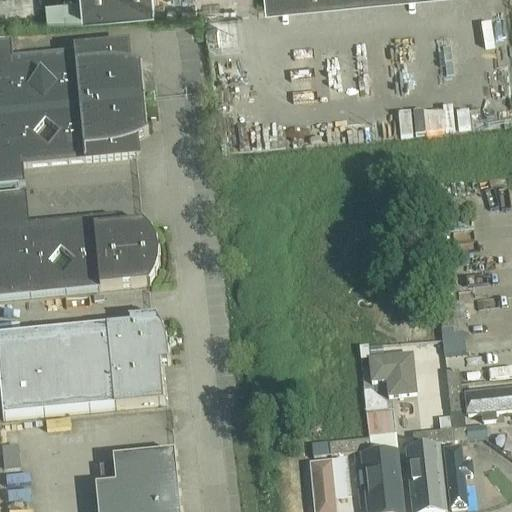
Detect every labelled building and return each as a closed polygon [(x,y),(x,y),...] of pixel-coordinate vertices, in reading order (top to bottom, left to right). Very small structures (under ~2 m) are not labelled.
[(81,0),(83,15),(103,13),(154,9),(153,0),(81,0)] [(82,53),(76,53),(74,53),(8,59),(7,43),(12,43),(12,41),(0,42),(0,115),(145,102),(145,101),(144,102),(141,70),(142,70),(143,68),(137,66),(131,65),(127,64),(126,50),(126,49),(126,48),(125,48),(125,49),(119,49),(118,49),(111,50),(111,49),(111,50),(104,51),(104,50),(104,51),(97,51),(90,52),(83,53),(83,52),(82,53)] [(145,103),(145,102),(0,115),(0,188),(25,186),(25,185),(20,185),(18,169),(93,162),(100,161),(100,162),(100,161),(107,161),(107,160),(114,160),(115,160),(121,159),(121,160),(122,160),(122,159),(129,159),(129,158),(136,158),(137,157),(136,157),(135,143),(139,141),(144,138),(149,135),(148,134),(147,134),(144,103),(145,103)] [(476,111),(435,112),(436,136),(477,135),(476,111)] [(445,195),(447,215),(508,207),(505,187),(445,195)] [(0,300),(130,289),(148,287),(150,288),(151,287),(156,276),(159,265),(159,254),(156,243),(151,233),(144,226),(145,225),(144,224),(142,225),(113,228),(112,219),(116,219),(116,218),(24,226),(21,196),(26,195),(26,194),(0,196),(0,300)] [(441,206),(429,207),(433,247),(445,246),(441,206)] [(450,235),(453,255),(511,246),(511,243),(510,227),(450,235)] [(293,291),(309,290),(308,261),(291,262),(293,291)] [(511,270),(456,278),(459,298),(511,290),(511,270)] [(450,290),(437,290),(443,330),(455,329),(450,290)] [(465,338),(511,331),(511,311),(462,318),(465,338)] [(154,319),(135,321),(128,322),(129,328),(0,339),(0,392),(3,421),(165,406),(165,405),(164,405),(160,367),(170,366),(170,364),(169,364),(168,352),(166,340),(161,329),(157,320),(158,319),(157,318),(154,319)] [(441,331),(443,358),(464,356),(462,336),(454,337),(453,330),(441,331)] [(369,359),(382,358),(381,353),(381,350),(368,351),(369,359)] [(369,359),(372,385),(387,383),(389,399),(415,397),(412,355),(385,358),(369,359)] [(445,376),(449,416),(462,415),(457,375),(445,376)] [(468,418),(482,416),(483,425),(495,424),(494,415),(511,413),(511,393),(466,398),(468,418)] [(392,412),(367,415),(369,438),(370,438),(395,435),(392,412)] [(440,433),(452,432),(451,421),(439,422),(440,433)] [(467,431),(467,435),(468,442),(468,443),(485,442),(483,429),(467,431)] [(467,431),(467,430),(455,431),(455,443),(468,442),(467,435),(467,431)] [(413,436),(414,448),(455,444),(454,432),(452,432),(440,433),(413,436)] [(370,438),(370,440),(371,451),(371,452),(371,453),(399,450),(397,435),(395,435),(370,438)] [(370,440),(330,444),(331,457),(371,452),(371,451),(370,440)] [(330,444),(329,443),(312,445),(314,459),(331,457),(330,444)] [(444,452),(451,511),(454,511),(467,511),(464,480),(473,479),(471,466),(462,467),(461,451),(444,452)] [(177,453),(113,460),(116,486),(96,488),(97,511),(180,511),(175,456),(177,456),(177,453)] [(399,456),(404,511),(418,511),(438,510),(432,453),(399,456)] [(389,473),(381,474),(380,461),(362,463),(366,511),(383,511),(381,491),(390,490),(389,473)] [(345,491),(344,481),(336,482),(334,471),(315,473),(318,511),(338,511),(337,492),(345,491)]
